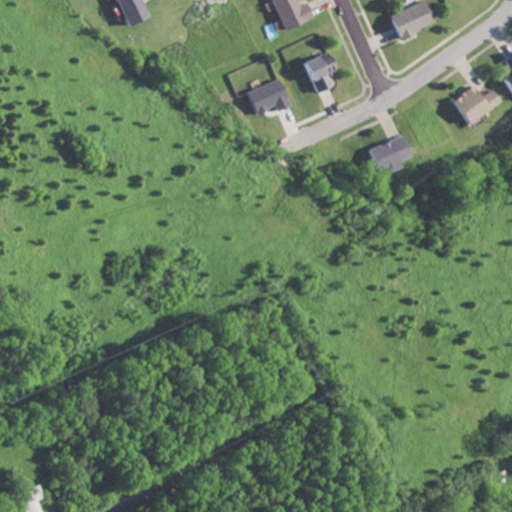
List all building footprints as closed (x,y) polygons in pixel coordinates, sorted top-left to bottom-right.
[(110,0),(121,26),(143,17),(135,0),(110,0)] [(308,18),(301,1),(295,4),(293,0),(266,0),(279,30),(308,18)] [(393,38),(430,22),(420,0),(384,16),(393,38)] [(505,72),(496,76),(503,94),(511,90),(511,51),(499,57),(505,72)] [(298,61),(308,93),(328,87),(324,73),(332,71),(326,52),(298,61)] [(249,114),(271,107),(272,111),(284,107),(275,80),(242,90),(249,114)] [(447,98),(458,122),(494,105),(487,90),(473,96),(469,87),(447,98)] [(383,165),(386,171),(395,168),(392,161),(407,155),(399,134),(361,149),(370,171),(383,165)] [(37,511),(31,498),(37,496),(32,483),(16,490),(20,500),(16,502),(19,511),(24,511),(26,511),(37,511)]
